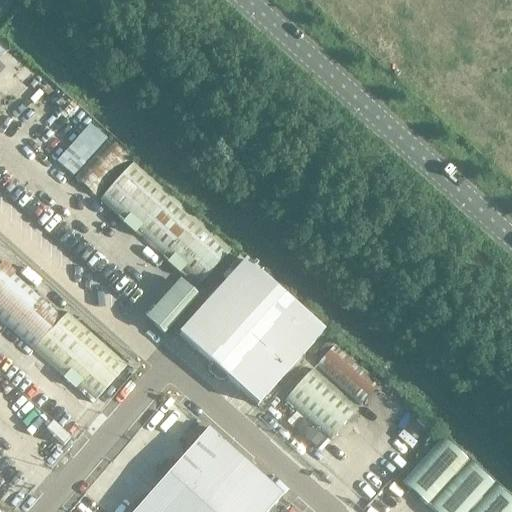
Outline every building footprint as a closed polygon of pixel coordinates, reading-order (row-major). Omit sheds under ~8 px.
[(196,289),(231,250),(133,163),(108,140),(106,142),(76,115),(37,158),(67,185),(73,178),(196,289)] [(235,276),(181,337),(209,362),(207,365),(207,371),(217,379),(222,379),(225,376),(256,405),(321,332),(240,258),(229,270),(235,276)] [(0,322),(92,404),(126,366),(66,313),(62,317),(0,261),(0,322)] [(196,299),(178,283),(144,321),(162,336),(196,299)] [(381,384),(336,344),(283,403),(330,445),(358,413),(356,411),(381,384)] [(267,511),(277,502),(282,496),(207,430),(173,469),(165,462),(154,474),(162,481),(134,511),(267,511)] [(511,511),(511,503),(438,436),(397,480),(431,511),(511,511)]
